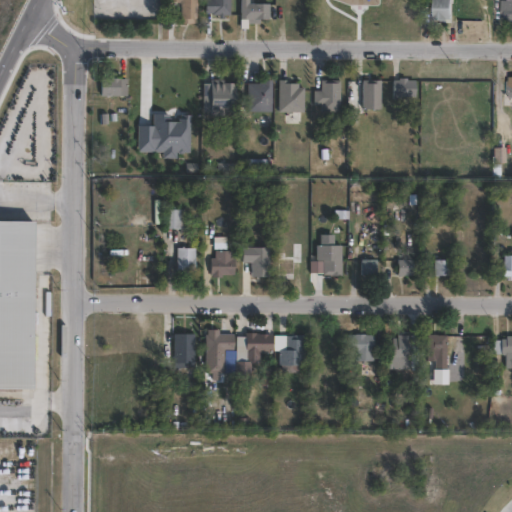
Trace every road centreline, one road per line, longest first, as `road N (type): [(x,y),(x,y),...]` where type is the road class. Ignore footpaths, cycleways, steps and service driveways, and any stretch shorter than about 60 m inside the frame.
road 1 (residential): [(75,511),(75,52)]
road 2 (residential): [(75,52),(511,51)]
road 3 (residential): [(80,302),(511,303)]
